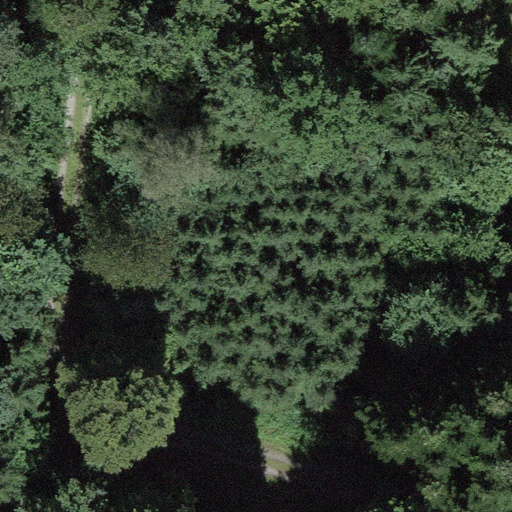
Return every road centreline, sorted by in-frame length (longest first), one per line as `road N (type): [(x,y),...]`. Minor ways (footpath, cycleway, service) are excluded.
road 1 (track): [(56,392),(81,132),(103,0)]
road 2 (track): [(426,511),(56,392)]
road 3 (track): [(43,511),(56,392)]
